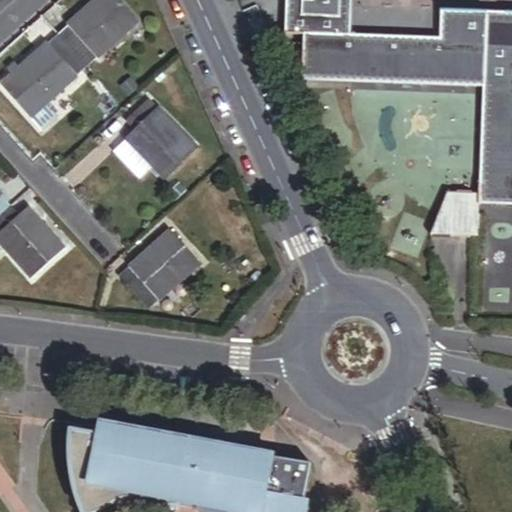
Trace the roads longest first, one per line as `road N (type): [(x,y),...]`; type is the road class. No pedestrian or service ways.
road 1 (tertiary): [(335,301),(197,0)]
road 2 (residential): [(0,327),(253,363),(301,358)]
road 3 (residential): [(108,259),(0,136)]
road 4 (tertiary): [(413,368),(412,336),(395,310),(366,297),(335,301)]
